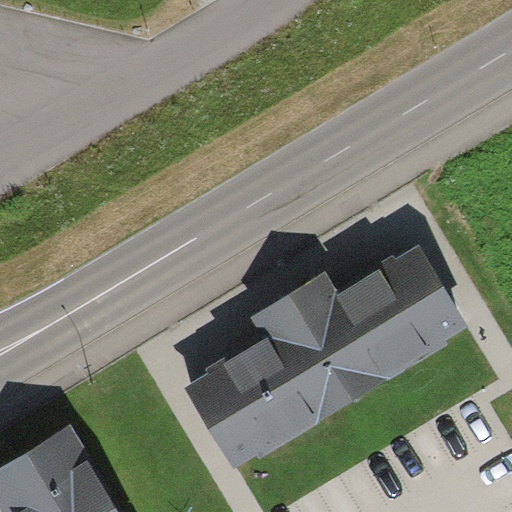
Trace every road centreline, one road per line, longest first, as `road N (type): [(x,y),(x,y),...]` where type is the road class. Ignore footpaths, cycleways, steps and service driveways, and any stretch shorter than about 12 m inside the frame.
road 1 (secondary): [(511,44),(0,348)]
road 2 (unclassified): [(250,0),(118,84),(0,140)]
